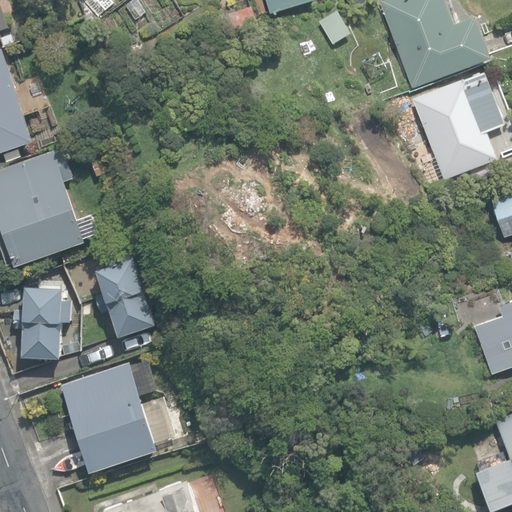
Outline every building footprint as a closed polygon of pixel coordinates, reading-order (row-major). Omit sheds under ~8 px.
[(0,0),(0,31),(10,28),(0,0)] [(87,0),(85,2),(98,16),(115,1),(113,0),(87,0)] [(145,12),(138,0),(134,0),(127,4),(135,17),(145,12)] [(266,0),(271,14),(317,0),(266,0)] [(383,0),(381,1),(413,88),(493,58),(477,16),(455,24),(446,0),(383,0)] [(229,14),(234,32),(259,25),(254,7),(229,14)] [(140,34),(145,41),(161,31),(156,23),(140,34)] [(1,39),(4,47),(15,43),(12,35),(1,39)] [(0,151),(34,140),(3,48),(0,49),(0,151)] [(413,98),(445,179),(498,159),(487,132),(506,124),(485,71),(413,98)] [(0,215),(17,265),(87,241),(66,180),(74,177),(63,147),(0,169),(0,215)] [(93,157),(99,175),(112,170),(106,152),(93,157)] [(511,234),(511,193),(493,199),(504,237),(511,234)] [(423,244),(439,232),(420,205),(403,217),(423,244)] [(98,269),(121,336),(157,324),(147,290),(155,286),(147,265),(140,268),(134,257),(98,269)] [(24,357),(62,359),(63,321),(72,321),(73,296),(65,298),(66,288),(26,287),(24,357)] [(511,365),(511,300),(500,305),(504,315),(476,325),(493,373),(511,365)] [(63,383),(93,472),(161,449),(131,360),(63,383)] [(511,457),(478,472),(494,509),(511,501),(511,413),(497,420),(511,455),(511,457)] [(101,511),(200,511),(188,480),(101,511)]
